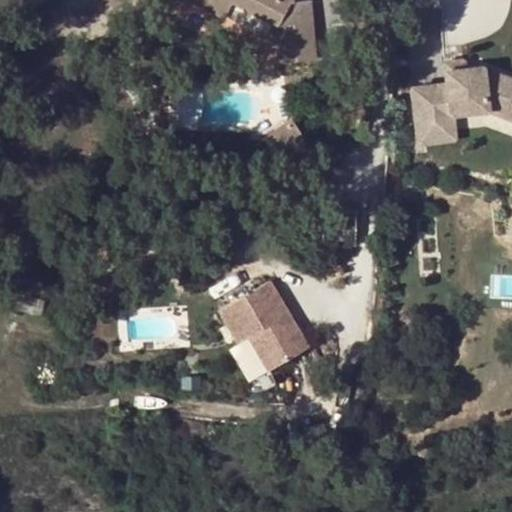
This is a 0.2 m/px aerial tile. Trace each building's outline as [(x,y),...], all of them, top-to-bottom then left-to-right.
[(187,0),(227,20),(235,5),(281,28),(280,45),(316,46),(317,8),(300,8),(300,0),(187,0)] [(316,46),(280,45),(280,65),(315,66),(316,46)] [(467,60),(447,61),(447,73),(458,72),(468,71),(467,60)] [(458,72),(447,73),(449,86),(414,90),(418,126),(456,121),(455,117),(457,117),(492,113),(511,120),(511,80),(498,76),(488,76),(487,69),(468,71),(458,72)] [(306,139),(294,120),(264,141),(277,159),(306,139)] [(456,121),(418,126),(420,146),(458,141),(456,121)] [(312,349),(272,283),(221,312),(240,346),(252,339),(271,373),(312,349)]
